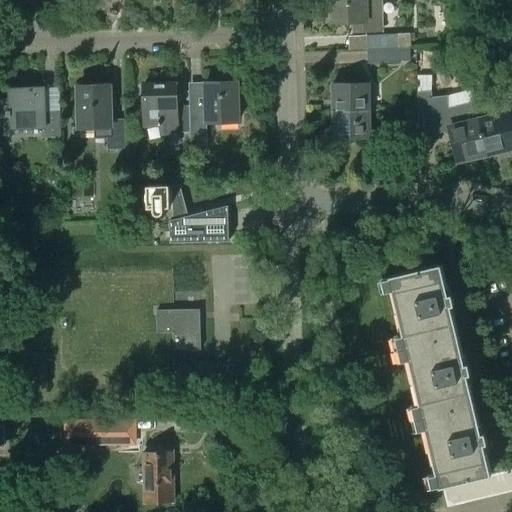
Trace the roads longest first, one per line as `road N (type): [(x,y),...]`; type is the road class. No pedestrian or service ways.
road 1 (residential): [(296,511),(288,205)]
road 2 (residential): [(26,41),(284,35)]
road 3 (residential): [(511,209),(429,200),(288,205)]
road 4 (residential): [(288,205),(284,35)]
